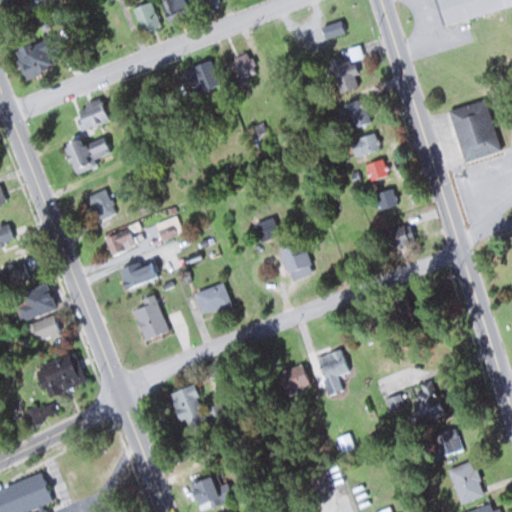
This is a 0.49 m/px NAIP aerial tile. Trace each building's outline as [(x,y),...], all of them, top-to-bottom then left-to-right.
[(1,0),(4,8),(17,4),(15,0),(1,0)] [(151,0),(133,7),(142,32),(161,26),(151,0)] [(184,0),(165,0),(165,16),(184,16),(184,0)] [(511,0),(437,0),(444,24),(511,4),(511,0)] [(344,32),(340,21),(323,26),(326,37),(344,32)] [(259,45),(268,64),(285,56),(276,37),(259,45)] [(19,61),(26,78),(51,69),(44,52),(19,61)] [(236,81),(258,72),(248,52),(227,61),(236,81)] [(331,59),(338,90),(358,85),(351,58),(340,60),(339,57),(331,59)] [(181,70),(191,94),(220,81),(210,58),(181,70)] [(363,97),(345,103),(354,127),(372,120),(363,97)] [(487,98),(450,107),(462,159),(499,151),(487,98)] [(76,106),(80,127),(107,122),(102,101),(76,106)] [(351,138),(355,155),(380,149),(376,132),(351,138)] [(98,165),(95,157),(110,152),(105,136),(84,143),(81,135),(65,141),(76,173),(98,165)] [(371,180),(390,174),(384,157),(365,163),(371,180)] [(97,220),(116,212),(106,187),(86,196),(97,220)] [(380,208),(397,203),(393,187),(375,192),(380,208)] [(24,229),(18,214),(2,220),(8,235),(24,229)] [(414,240),(408,222),(384,230),(390,248),(414,240)] [(104,238),(113,255),(134,245),(125,227),(104,238)] [(278,249),(295,280),(315,269),(298,238),(278,249)] [(150,257),(118,269),(126,289),(158,276),(150,257)] [(55,309),(48,282),(12,292),(20,319),(55,309)] [(194,291),(201,313),(231,305),(225,282),(194,291)] [(145,339),(168,330),(154,294),(141,299),(143,305),(133,309),(145,339)] [(395,299),(401,321),(413,318),(408,296),(395,299)] [(30,323),(36,341),(60,332),(53,314),(30,323)] [(342,389),(338,374),(349,371),(341,348),(315,356),(327,394),(342,389)] [(86,381),(75,350),(38,364),(49,395),(86,381)] [(308,383),(300,364),(277,373),(285,393),(308,383)] [(420,401),(412,402),(415,419),(443,415),(437,381),(418,384),(420,401)] [(170,392),(184,427),(209,417),(194,382),(170,392)] [(449,467),(459,502),(484,495),(473,459),(449,467)] [(53,501),(42,472),(0,486),(0,511),(45,511),(42,505),(53,501)] [(222,500),(216,484),(193,493),(199,509),(222,500)] [(493,511),(490,503),(463,511),(493,511)]
